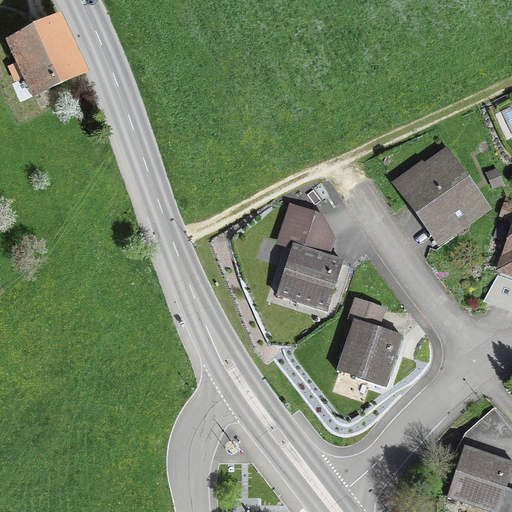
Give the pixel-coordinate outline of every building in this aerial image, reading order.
[(59,18),(2,42),(28,103),(85,79),(59,18)] [(446,148),(392,186),(439,251),(493,213),(446,148)] [(289,250),(273,299),(325,317),(343,264),(331,260),(337,240),(324,215),(289,204),(275,245),(289,250)] [(511,229),(497,270),(511,275),(511,229)] [(353,325),(334,376),(389,395),(408,342),(380,332),(388,311),(355,300),(347,323),(353,325)] [(511,465),(464,448),(447,501),(476,511),(499,511),(511,474),(511,465)]
